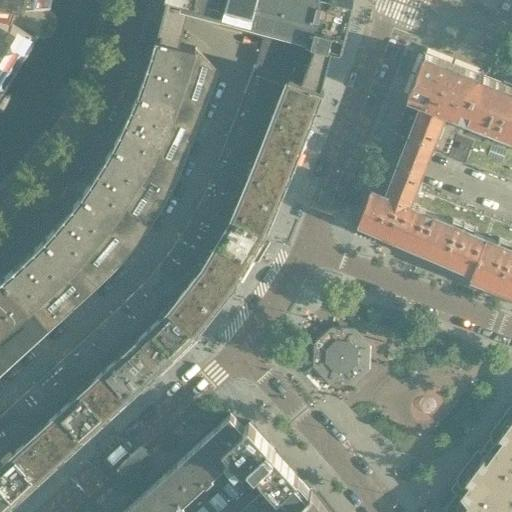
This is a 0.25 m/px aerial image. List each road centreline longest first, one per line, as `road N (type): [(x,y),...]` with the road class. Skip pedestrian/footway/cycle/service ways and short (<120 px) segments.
road 1 (residential): [(0,242),(53,191),(93,130),(138,0)]
road 2 (residential): [(239,350),(62,511)]
road 3 (residential): [(511,326),(307,250)]
road 4 (residential): [(349,136),(511,200)]
road 5 (residential): [(398,0),(349,136)]
road 6 (residential): [(332,445),(239,350)]
road 7 (residential): [(349,136),(307,250)]
road 8 (residential): [(307,250),(239,350)]
